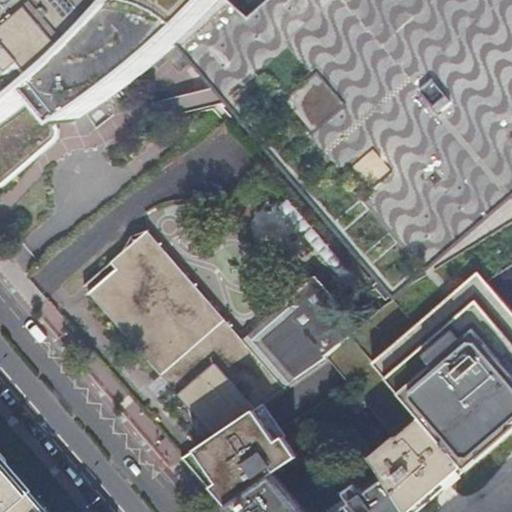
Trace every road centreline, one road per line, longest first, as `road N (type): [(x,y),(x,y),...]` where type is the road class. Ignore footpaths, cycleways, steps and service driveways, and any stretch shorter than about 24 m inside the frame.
road 1 (secondary): [(166,511),(0,319)]
road 2 (secondary): [(0,352),(135,511)]
